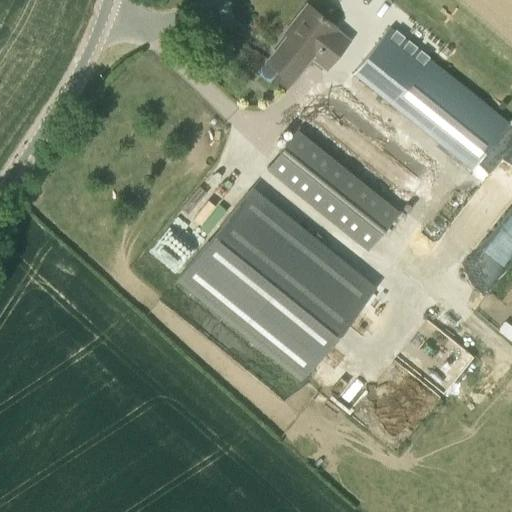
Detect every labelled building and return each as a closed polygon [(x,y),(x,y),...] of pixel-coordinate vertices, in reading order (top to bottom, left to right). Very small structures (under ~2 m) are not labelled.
[(348,42),(333,30),(334,28),(306,6),(290,25),(283,35),(286,37),(266,62),(280,73),(275,80),(286,89),(311,58),(325,69),(348,42)] [(485,105),(389,28),(353,74),(448,151),(485,105)] [(249,44),(241,53),(259,68),(267,59),(249,44)] [(401,210),(431,172),(329,91),(299,128),(401,210)] [(368,250),(401,210),(299,128),(266,168),(368,250)] [(511,153),(449,235),(472,252),(511,200),(511,153)] [(249,190),(179,277),(303,377),(373,290),(249,190)] [(400,357),(444,393),(475,356),(431,320),(400,357)]
